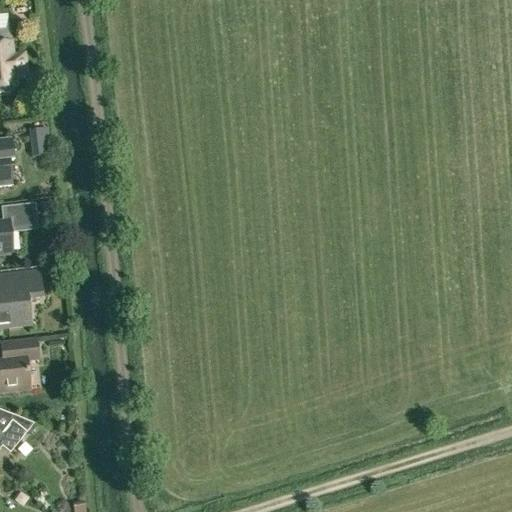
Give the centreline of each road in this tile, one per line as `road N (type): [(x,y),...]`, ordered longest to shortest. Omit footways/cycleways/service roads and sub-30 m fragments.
road 1 (track): [(84,0),(140,511)]
road 2 (track): [(511,431),(252,511)]
